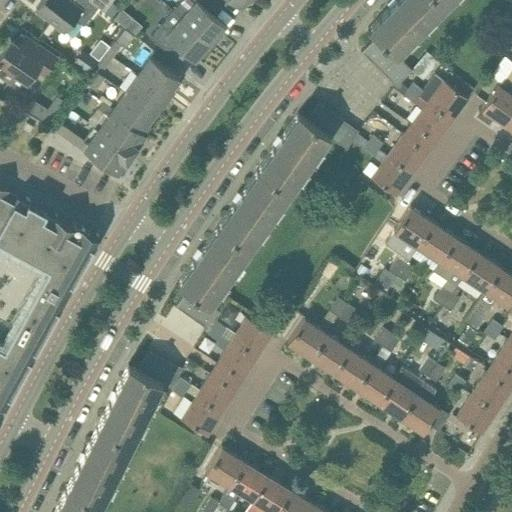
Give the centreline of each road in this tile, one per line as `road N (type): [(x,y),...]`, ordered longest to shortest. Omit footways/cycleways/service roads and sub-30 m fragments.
road 1 (residential): [(470,487),(277,356),(237,422),(238,435),(367,511)]
road 2 (unclassified): [(283,22),(131,228)]
road 3 (unclassified): [(162,247),(310,47)]
road 4 (residential): [(511,143),(476,116),(427,183),(511,250)]
road 5 (unclassified): [(131,228),(16,424)]
road 6 (unclassified): [(48,441),(162,247)]
road 7 (residential): [(0,158),(131,228)]
